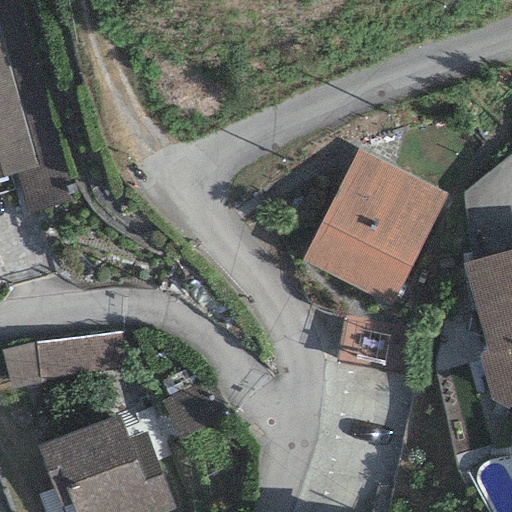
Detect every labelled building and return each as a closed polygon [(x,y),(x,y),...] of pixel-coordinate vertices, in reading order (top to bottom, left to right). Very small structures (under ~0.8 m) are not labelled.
[(22,119),(0,39),(0,176),(14,173),(35,167),(22,119)] [(51,111),(22,119),(35,167),(14,173),(25,213),(75,199),(51,111)] [(388,308),(446,195),(357,149),(298,262),(388,308)] [(511,250),(461,265),(485,350),(476,357),(489,402),(506,410),(511,408),(511,250)] [(36,341),(0,350),(0,354),(8,389),(43,382),(43,378),(126,370),(123,332),(36,341)] [(206,377),(160,403),(179,438),(226,413),(206,377)] [(164,511),(174,508),(144,434),(127,440),(117,416),(37,448),(55,494),(64,490),(72,511),(164,511)]
